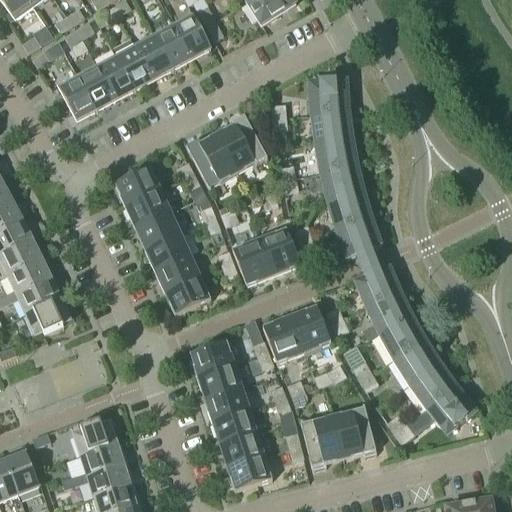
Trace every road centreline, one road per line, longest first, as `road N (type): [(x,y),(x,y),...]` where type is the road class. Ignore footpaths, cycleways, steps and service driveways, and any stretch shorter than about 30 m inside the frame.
road 1 (residential): [(199,511),(154,387),(150,351),(127,322),(72,180)]
road 2 (residential): [(72,180),(369,23)]
road 3 (tertiary): [(511,372),(500,212),(480,182),(435,143),(408,96)]
road 4 (tertiary): [(408,96),(413,207),(424,245),(511,375)]
road 5 (residential): [(268,511),(486,458),(511,444)]
road 6 (residential): [(72,180),(54,166),(0,80)]
